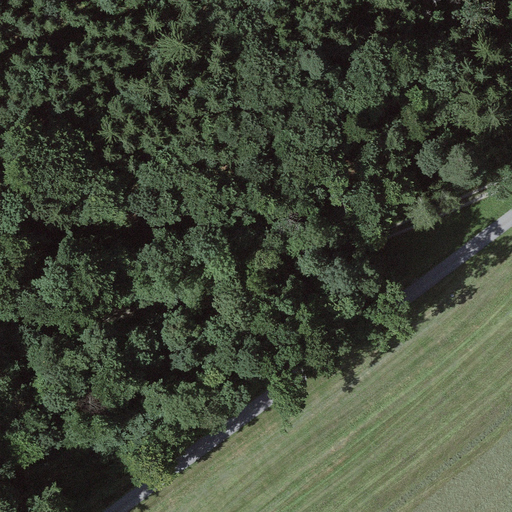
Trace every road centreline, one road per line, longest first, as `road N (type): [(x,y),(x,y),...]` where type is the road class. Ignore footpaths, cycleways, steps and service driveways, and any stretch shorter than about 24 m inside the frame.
road 1 (track): [(511,180),(235,291),(154,309),(0,318)]
road 2 (unclassified): [(511,216),(121,511)]
